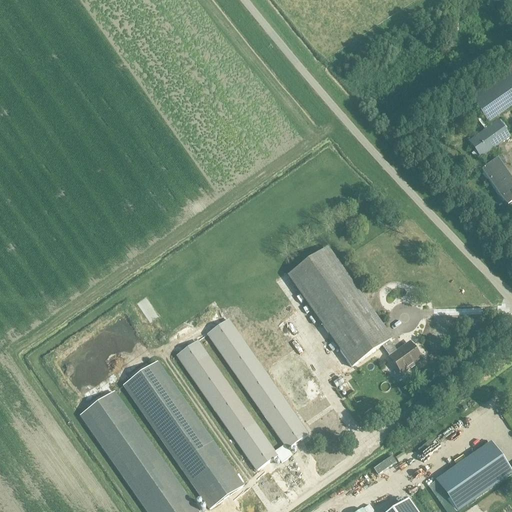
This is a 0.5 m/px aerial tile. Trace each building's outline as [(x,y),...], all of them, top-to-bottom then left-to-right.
[(510,138),(496,119),(511,107),(511,67),(469,97),(472,102),(490,128),(469,143),(480,159),(510,138)] [(511,180),(505,170),(498,160),(483,170),(482,172),(502,202),(508,207),(511,204),(511,180)] [(288,278),(323,327),(322,328),(328,336),(329,335),(340,352),(351,368),(382,347),(389,342),(392,340),(357,291),(328,250),(288,278)] [(177,357),(224,424),(257,472),(277,458),(282,464),(292,457),(288,450),(308,437),(228,321),(208,335),(285,446),(274,453),(197,343),(177,357)] [(290,332),(285,335),(291,345),(296,342),(290,332)] [(389,342),(382,347),(397,368),(399,366),(405,373),(421,362),(409,345),(401,350),(402,352),(398,355),(389,342)] [(210,510),(243,487),(157,364),(124,387),(210,510)] [(196,511),(114,394),(81,417),(147,511),(196,511)] [(459,511),(511,474),(491,444),(430,488),(448,511),(459,511)] [(363,511),(362,510),(359,511),(415,511),(408,501),(392,511),(363,511)]
